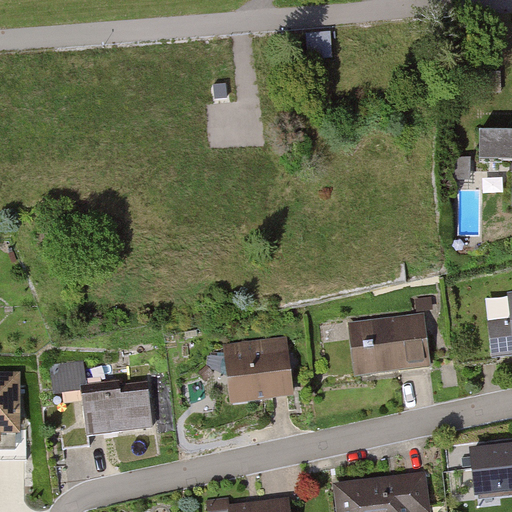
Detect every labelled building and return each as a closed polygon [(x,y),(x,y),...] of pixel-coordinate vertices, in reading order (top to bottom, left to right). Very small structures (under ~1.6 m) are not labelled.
[(311,57),(335,57),(335,33),(311,33),(311,57)] [(184,71),(145,74),(150,139),(165,138),(167,157),(158,158),(163,222),(205,219),(204,212),(244,209),(240,156),(226,157),(224,129),(249,127),(244,60),(208,63),(210,92),(219,91),(221,124),(188,127),(184,71)] [(11,106),(0,107),(0,143),(83,136),(81,120),(113,117),(108,72),(8,81),(11,106)] [(511,132),(485,132),(485,161),(511,161),(511,132)] [(423,152),(370,155),(372,198),(373,207),(398,205),(426,204),(423,152)] [(474,159),(455,159),(455,182),(474,182),(474,159)] [(127,185),(79,188),(81,223),(129,221),(127,185)] [(398,205),(373,207),(372,198),(311,202),(314,257),(401,252),(398,205)] [(427,312),(353,322),(360,379),(435,369),(427,312)] [(511,323),(493,326),(498,362),(511,360),(511,323)] [(290,336),(226,346),(235,404),(299,395),(290,336)] [(88,363),(54,368),(58,393),(91,389),(88,363)] [(24,375),(0,375),(0,443),(5,443),(5,434),(25,434),(24,375)] [(126,391),(86,396),(92,438),(158,429),(154,394),(127,397),(126,391)] [(511,445),(478,449),(483,497),(511,493),(511,445)] [(435,511),(430,470),(338,482),(341,511),(435,511)] [(213,511),(294,511),(293,501),(233,508),(232,499),(212,501),(213,511)]
